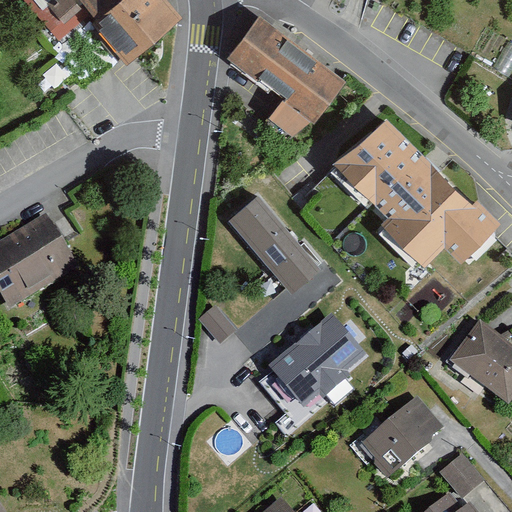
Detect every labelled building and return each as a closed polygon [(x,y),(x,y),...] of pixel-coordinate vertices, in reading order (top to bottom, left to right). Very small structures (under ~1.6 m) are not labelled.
[(165,0),(16,0),(15,1),(54,45),(88,16),(128,63),(180,17),(165,0)] [(316,0),(335,11),(341,0),(316,0)] [(258,131),(285,150),(327,93),(252,38),(227,72),(276,108),(258,131)] [(314,175),(417,278),(437,258),(460,269),(496,232),(376,113),(314,175)] [(332,266),(267,186),(236,211),(301,291),(332,266)] [(0,313),(3,319),(73,277),(42,225),(0,250),(0,313)] [(217,306),(200,319),(219,344),(235,331),(217,306)] [(262,381),(299,424),(363,370),(325,326),(262,381)] [(445,372),(501,412),(511,396),(511,359),(473,332),(445,372)] [(358,454),(386,485),(442,435),(415,404),(358,454)] [(466,511),(462,506),(483,489),(459,460),(433,481),(449,501),(436,511),(466,511)]
